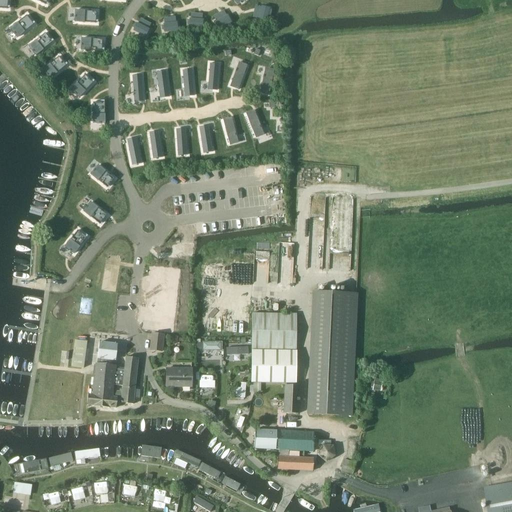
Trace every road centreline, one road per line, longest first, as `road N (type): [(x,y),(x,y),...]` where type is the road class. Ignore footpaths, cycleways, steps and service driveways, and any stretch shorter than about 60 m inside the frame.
road 1 (track): [(325,469),(339,461),(340,431),(302,422),(307,198),(511,182)]
road 2 (unclassified): [(279,511),(294,485),(197,410),(166,402),(131,330)]
